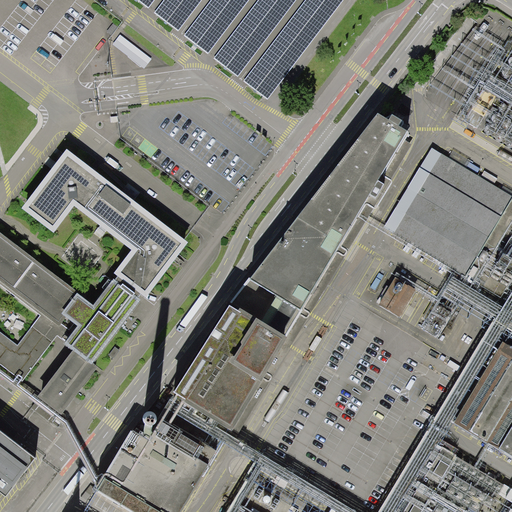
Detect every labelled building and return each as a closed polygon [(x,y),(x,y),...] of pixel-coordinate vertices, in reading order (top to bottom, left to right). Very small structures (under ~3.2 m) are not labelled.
[(511,36),(508,34),(455,119),(511,153),(511,36)] [(378,121),(367,115),(360,123),(366,127),(361,139),(297,218),(226,305),(282,333),(297,308),(302,311),(361,207),(351,200),(361,186),(353,182),(383,133),(373,127),(378,121)] [(510,197),(431,150),(386,226),(464,273),(510,197)] [(116,284),(143,305),(184,251),(178,247),(64,160),(23,214),(55,238),(74,214),(132,258),(114,282),(116,284)] [(0,371),(26,391),(58,349),(39,334),(23,356),(0,338),(0,288),(55,330),(61,321),(75,303),(0,245),(0,371)] [(418,282),(390,268),(369,302),(397,317),(418,282)] [(91,315),(75,303),(61,321),(77,334),(65,350),(74,357),(91,371),(143,305),(116,284),(91,315)] [(462,307),(432,288),(413,324),(442,342),(462,307)] [(282,333),(214,298),(163,394),(227,431),(282,333)] [(511,350),(500,344),(451,425),(511,461),(511,350)] [(37,404),(61,422),(97,376),(91,371),(74,357),(37,404)] [(147,441),(131,431),(95,490),(131,511),(178,511),(215,452),(160,419),(147,441)] [(0,495),(6,500),(36,462),(0,433),(0,495)] [(511,511),(511,486),(434,441),(388,511),(511,511)] [(296,482),(256,463),(254,476),(289,497),(296,482)] [(289,497),(254,476),(234,506),(245,511),(296,511),(302,504),(289,497)] [(342,511),(320,498),(314,511),(315,511),(342,511)] [(116,511),(97,501),(91,511),(116,511)]
